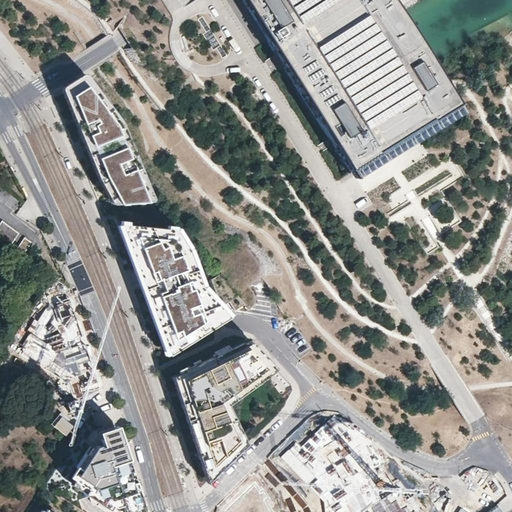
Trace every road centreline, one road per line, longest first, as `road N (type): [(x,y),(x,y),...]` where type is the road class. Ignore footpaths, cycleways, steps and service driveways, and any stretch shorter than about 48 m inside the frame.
road 1 (residential): [(159,511),(94,309),(0,112)]
road 2 (unknown): [(320,392),(383,443),(437,466),(461,460),(487,438)]
road 3 (residential): [(198,510),(320,392)]
